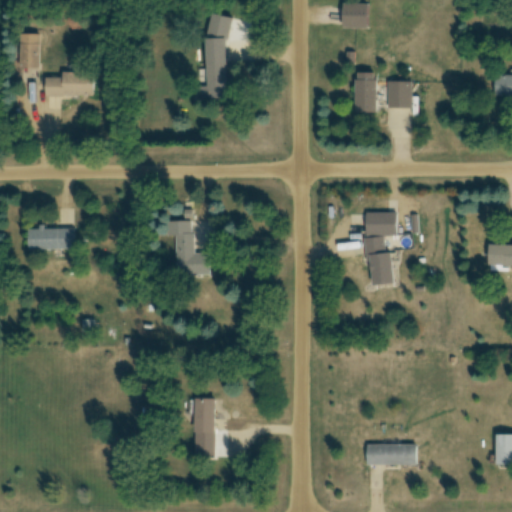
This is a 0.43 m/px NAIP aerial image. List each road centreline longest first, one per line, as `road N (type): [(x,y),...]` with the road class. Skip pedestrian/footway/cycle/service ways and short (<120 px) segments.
road 1 (residential): [(511,169),(0,172)]
road 2 (residential): [(301,511),(301,0)]
